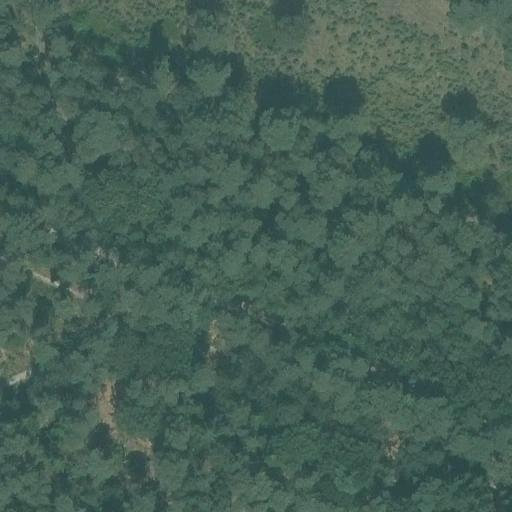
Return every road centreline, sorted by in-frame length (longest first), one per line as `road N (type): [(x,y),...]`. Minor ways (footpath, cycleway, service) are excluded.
road 1 (unknown): [(511,466),(0,257)]
road 2 (track): [(231,306),(511,433)]
road 3 (track): [(0,385),(46,368),(202,345),(231,306)]
road 4 (track): [(231,306),(0,221)]
